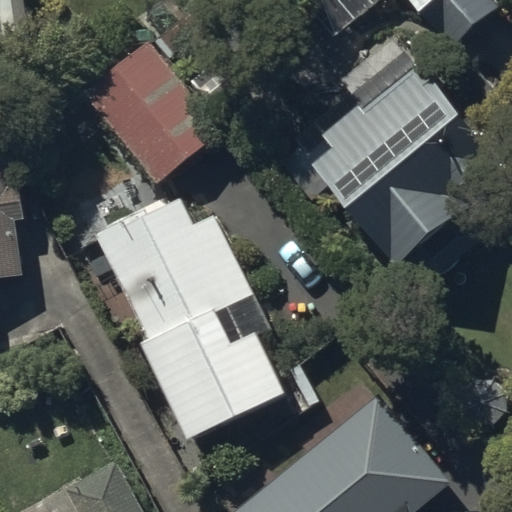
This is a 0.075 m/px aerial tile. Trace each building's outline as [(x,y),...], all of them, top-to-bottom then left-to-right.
[(1,7),(0,0),(0,69),(34,64),(27,4),(1,7)] [(317,0),(302,13),(333,49),(391,0),(401,0),(454,63),(506,20),(489,0),(317,0)] [(467,213),(503,184),(396,50),(345,92),(360,109),(284,172),(319,214),(329,206),(398,289),(401,292),(408,287),(438,288),(460,270),(460,244),(479,228),(467,213)] [(155,53),(87,108),(159,197),(227,142),(155,53)] [(0,136),(0,297),(23,294),(14,233),(24,231),(20,200),(9,201),(0,136)] [(146,221),(97,247),(152,354),(143,359),(190,459),(287,409),(257,350),(236,360),(219,326),(259,305),(218,224),(195,236),(183,211),(150,228),(146,221)] [(381,402),(245,511),(433,511),(452,495),(381,402)] [(138,511),(116,473),(47,511),(138,511)]
